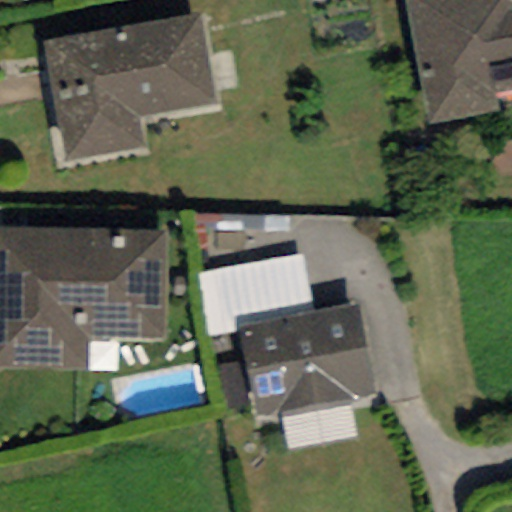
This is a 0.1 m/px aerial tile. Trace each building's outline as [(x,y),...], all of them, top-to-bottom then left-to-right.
[(511,0),(404,0),(431,130),(498,117),(495,99),(511,95),(511,0)] [(202,18),(44,45),(64,166),(145,152),(140,123),(218,110),(202,18)] [(167,235),(0,231),(0,369),(89,371),(89,343),(165,344),(167,235)] [(198,275),(210,338),(239,333),(313,320),(302,257),(198,275)] [(313,320),(239,333),(256,423),(372,401),(354,311),(313,320)]
